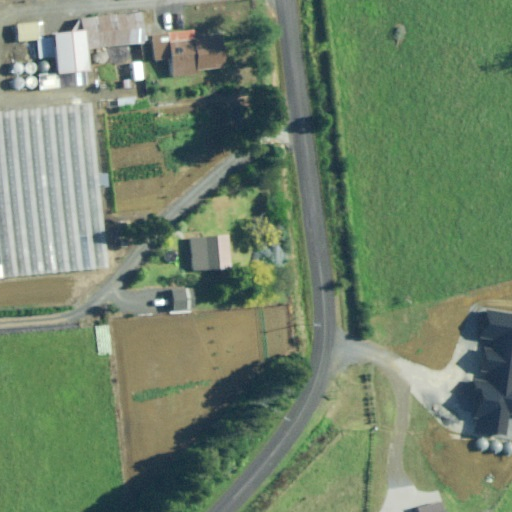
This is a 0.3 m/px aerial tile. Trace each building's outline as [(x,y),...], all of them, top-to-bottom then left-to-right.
[(50,34),(50,38),(35,40),(38,61),(53,59),(54,74),(86,71),(83,49),(141,43),(138,13),(79,20),(80,31),(50,34)] [(37,40),(35,23),(15,24),(16,41),(37,40)] [(188,40),(187,31),(166,33),(167,36),(150,38),(153,61),(167,60),(169,77),(195,74),(195,71),(222,68),(218,36),(188,40)] [(35,63),(10,65),(11,90),(37,88),(35,63)] [(132,97),(110,99),(111,108),(104,108),(115,213),(160,208),(149,104),(133,105),(132,97)] [(0,278),(104,268),(97,191),(105,190),(104,174),(95,175),(88,105),(0,113),(0,278)] [(226,269),(224,236),(189,238),(190,271),(226,269)] [(184,288),(168,289),(169,311),(185,310),(184,288)]
